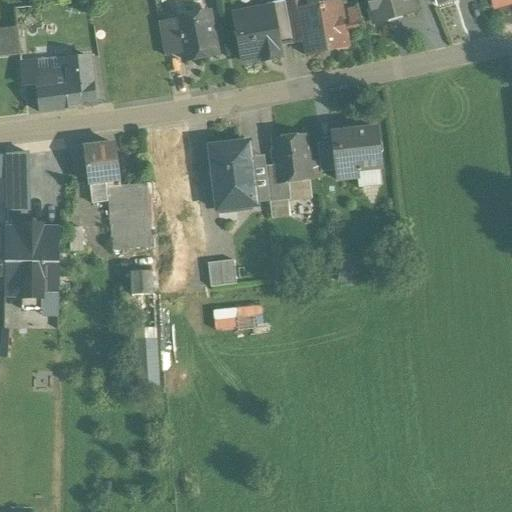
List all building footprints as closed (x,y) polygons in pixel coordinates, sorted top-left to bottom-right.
[(305,0),(292,0),(284,1),(292,43),(306,40),(300,11),(307,9),(305,0)] [(369,0),(373,9),(370,10),(374,24),(388,20),(390,17),(397,15),(400,16),(414,12),(410,0),(369,0)] [(511,0),(492,0),(494,8),(511,3),(511,0)] [(292,43),(284,1),(266,5),(267,10),(271,9),(279,45),(292,43)] [(307,9),(300,11),(306,40),(308,55),(346,48),(337,4),(307,9)] [(17,9),(0,10),(0,57),(21,56),(20,50),(17,9)] [(267,10),(249,13),(250,21),(236,24),(243,63),(262,60),(262,62),(279,58),(279,56),(281,56),(279,45),(271,9),(267,10)] [(211,22),(199,24),(197,16),(177,20),(183,53),(182,53),(184,61),(217,55),(211,22)] [(177,20),(158,24),(165,57),(182,53),(183,53),(177,20)] [(21,56),(21,65),(39,63),(37,49),(20,50),(21,56)] [(89,60),(67,62),(66,60),(39,63),(39,71),(37,71),(38,86),(41,114),(93,106),(89,60)] [(23,88),(38,86),(37,71),(39,71),(39,63),(21,65),(23,88)] [(188,129),(148,134),(149,154),(153,154),(155,186),(174,184),(170,151),(191,149),(188,129)] [(376,130),(333,135),(334,143),(337,172),(338,183),(358,180),(357,173),(381,170),(376,130)] [(309,181),(304,136),(274,140),(277,166),(279,184),(284,183),(309,181)] [(249,143),(209,148),(216,207),(235,204),(236,209),(256,207),(249,143)] [(334,143),(317,145),(320,174),(337,172),(334,143)] [(115,147),(85,150),(89,185),(94,185),(97,200),(108,199),(107,189),(121,188),(121,187),(115,147)] [(25,155),(7,156),(7,199),(7,212),(24,211),(25,211),(26,198),(27,198),(25,155)] [(277,166),(265,167),(269,203),(286,201),(284,183),(279,184),(277,166)] [(155,186),(152,187),(155,227),(202,222),(197,188),(174,191),(174,184),(155,186)] [(121,188),(107,189),(108,199),(110,226),(99,227),(100,238),(111,237),(113,253),(156,248),(155,227),(152,187),(152,185),(121,187),(121,188)] [(202,222),(155,227),(156,248),(157,254),(204,248),(202,222)] [(58,234),(42,234),(42,228),(23,228),(23,234),(6,234),(5,264),(5,293),(22,293),(22,311),(42,311),(42,293),(58,293),(58,234)] [(349,275),(354,258),(345,255),(339,272),(349,275)] [(233,263),(208,266),(210,288),(236,284),(233,263)] [(151,274),(130,275),(131,297),(126,297),(131,397),(165,395),(159,296),(153,296),(151,274)]
